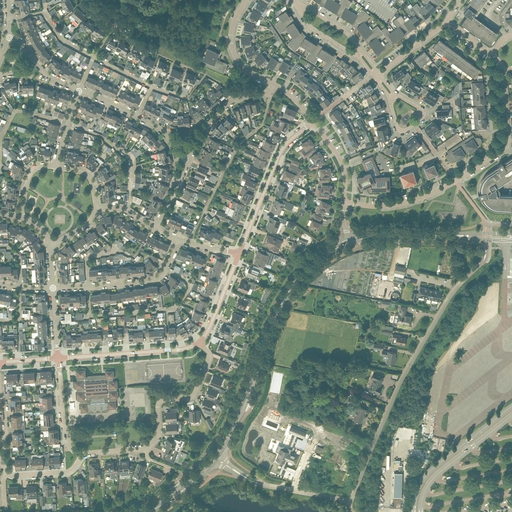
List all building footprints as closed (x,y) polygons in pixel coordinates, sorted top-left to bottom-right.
[(270,7),(267,5),(259,0),(258,0),(256,4),(255,3),(252,9),(253,9),(261,15),(261,14),(264,16),(265,17),(267,11),(268,11),(270,7)] [(323,0),(321,5),(324,7),(325,5),(330,9),(334,1),(332,0),(323,0)] [(346,0),(340,0),(338,4),(334,1),(330,9),(335,12),(334,13),(337,15),(346,0)] [(346,19),(347,19),(351,12),(347,9),(352,2),(348,0),(346,0),(337,15),(341,17),(341,16),(346,19)] [(439,6),(430,0),(421,0),(427,4),(424,7),(430,13),(435,8),(436,9),(439,6)] [(465,17),(461,23),(464,26),(463,26),(469,30),(475,34),(475,35),(480,39),(481,38),(489,45),(491,42),(492,43),(494,40),(494,39),(498,32),(497,31),(496,31),(495,32),(495,33),(482,24),(472,16),(475,12),(476,13),(485,0),(469,0),(468,2),(469,3),(466,6),(468,7),(464,12),(467,15),(465,17)] [(499,16),(498,18),(499,19),(499,20),(499,21),(500,23),(501,24),(502,24),(502,25),(503,25),(504,25),(504,26),(505,26),(505,12),(507,9),(511,4),(511,2),(511,0),(509,0),(500,13),(499,14),(499,15),(499,16)] [(34,8),(32,2),(29,3),(26,3),(26,4),(19,5),(20,8),(17,9),(18,14),(25,13),(24,10),(28,9),(29,9),(34,8)] [(74,8),(71,3),(64,7),(63,7),(60,9),(63,14),(74,8)] [(417,3),(412,6),(424,21),(427,19),(426,17),(430,13),(424,7),(421,9),(417,3)] [(410,19),(415,26),(420,22),(420,23),(424,21),(412,6),(408,10),(413,16),(410,19)] [(77,8),(74,11),(71,14),(75,18),(81,11),(77,8)] [(261,15),(253,9),(250,13),(249,13),(246,18),(247,19),(249,20),(248,22),(255,24),(258,25),(259,25),(261,20),(262,20),(264,16),(261,14),(261,15)] [(351,12),(347,19),(352,22),(351,23),(353,26),(367,11),(364,9),(363,10),(362,9),(356,15),(351,12)] [(81,11),(72,22),(76,25),(85,15),(81,11)] [(286,11),(278,16),(281,20),(274,25),(277,29),(292,19),(290,16),(289,16),(286,11)] [(357,27),(361,32),(368,27),(364,22),(370,16),(368,14),(369,12),(367,11),(353,26),(356,29),(357,27)] [(401,15),(397,18),(408,33),(411,31),(410,30),(415,26),(408,17),(404,20),(401,15)] [(31,20),(30,17),(21,21),(23,26),(35,21),(34,18),(31,20)] [(408,33),(397,18),(392,22),(393,22),(397,28),(394,31),(399,38),(404,34),(405,35),(404,36),(408,33)] [(287,29),(289,33),(297,28),(293,23),(294,22),(292,19),(277,29),(280,34),(287,29)] [(84,20),(81,24),(79,26),(85,31),(88,28),(91,30),(95,25),(89,20),(86,23),(84,20)] [(36,23),(35,21),(23,26),(25,31),(27,31),(34,27),(33,24),(36,23)] [(248,22),(245,21),(244,26),(243,26),(241,32),(242,33),(245,33),(245,35),(245,36),(252,35),(252,32),(252,30),(257,29),(258,25),(255,24),(248,22)] [(34,27),(27,31),(29,36),(38,32),(39,31),(39,30),(38,26),(34,27)] [(96,27),(93,31),(91,33),(97,38),(100,34),(103,36),(107,31),(101,26),(98,29),(96,27)] [(371,31),(368,27),(361,32),(365,37),(363,38),(366,41),(381,30),(377,26),(371,31)] [(390,34),(385,27),(381,30),(384,34),(387,38),(389,41),(392,45),(396,42),(395,42),(395,43),(394,42),(399,38),(394,31),(390,34)] [(287,44),(291,48),(304,34),(301,32),(300,33),(297,28),(289,33),(293,38),(287,44)] [(369,43),(373,48),(380,43),(377,39),(384,34),(381,30),(366,41),(368,44),(369,43)] [(77,33),(75,31),(69,38),(69,39),(72,41),(77,33)] [(40,37),(38,32),(29,36),(31,41),(40,37)] [(304,34),(291,48),(295,51),(301,45),(306,49),(311,41),(306,38),(307,37),(304,34)] [(255,39),(254,35),(252,35),(245,36),(245,35),(241,36),(241,41),(240,41),(241,47),(242,47),(244,47),(245,49),(252,46),(251,43),(250,41),(255,39)] [(112,36),(107,45),(113,48),(115,44),(114,43),(116,39),(112,36)] [(43,41),(40,37),(31,41),(35,47),(43,41)] [(89,38),(86,41),(82,46),(85,48),(90,41),(90,38),(89,38)] [(439,39),(435,44),(432,48),(438,52),(444,43),(439,39)] [(46,46),(43,41),(35,47),(37,50),(35,52),(36,54),(46,46)] [(117,45),(115,44),(112,50),(114,52),(115,50),(119,52),(124,44),(119,41),(117,45)] [(310,61),(320,45),(316,44),(316,45),(311,41),(306,49),(310,51),(305,58),(310,61)] [(380,43),(373,48),(377,53),(375,54),(378,57),(393,46),(392,45),(389,41),(383,46),(380,43)] [(449,47),(444,43),(438,52),(443,56),(449,47)] [(124,44),(118,54),(122,57),(122,56),(125,58),(128,51),(127,50),(129,46),(124,44)] [(259,48),(257,44),(252,46),(245,49),(247,54),(246,54),(248,60),(249,60),(251,59),(253,60),(252,61),(253,61),(255,59),(254,59),(258,56),(256,54),(255,51),(259,48)] [(323,47),(320,45),(310,61),(314,64),(319,57),(323,59),(327,52),(322,49),(323,47)] [(48,47),(46,46),(36,54),(40,58),(47,52),(45,50),(48,47)] [(133,46),(131,51),(128,55),(133,58),(138,49),(133,46)] [(454,51),(449,47),(443,56),(447,59),(454,51)] [(138,49),(133,58),(138,61),(143,52),(138,49)] [(203,64),(213,68),(216,62),(215,61),(219,53),(218,53),(207,49),(203,60),(206,61),(204,64),(203,64)] [(429,53),(426,49),(419,55),(426,63),(431,59),(427,54),(429,53)] [(268,54),(265,50),(258,56),(254,59),(255,59),(258,63),(257,64),(261,68),(262,68),(264,66),(265,67),(265,68),(266,68),(267,65),(268,65),(267,65),(269,62),(267,60),(265,58),(268,54)] [(459,54),(454,51),(447,59),(452,63),(459,54)] [(49,54),(47,52),(40,58),(43,63),(47,59),(53,54),(52,52),(49,54)] [(327,52),(323,59),(327,62),(322,69),(327,72),(332,63),(336,58),(337,56),(333,54),(333,55),(327,52)] [(282,62),(279,62),(277,60),(278,56),(274,53),(269,61),(269,62),(267,65),(268,65),(272,67),(271,68),(276,72),(277,71),(279,68),(282,62)] [(464,58),(459,54),(452,63),(457,67),(464,58)] [(55,55),(50,62),(47,66),(51,69),(57,61),(55,59),(57,57),(55,55)] [(426,63),(419,55),(414,58),(415,60),(414,61),(417,66),(419,64),(421,67),(426,63)] [(145,56),(143,60),(140,64),(145,67),(150,58),(145,56)] [(282,62),(279,68),(283,71),(282,72),(288,75),(294,66),(290,65),(288,64),(290,59),(286,57),(282,62)] [(150,58),(145,67),(150,70),(155,61),(150,58)] [(346,63),(347,62),(344,60),(344,61),(341,59),(340,61),(336,58),(332,63),(333,64),(331,67),(334,68),(333,72),(336,74),(333,78),(334,79),(340,71),(346,63),(347,63),(346,63)] [(469,62),(464,58),(457,67),(462,71),(469,62)] [(57,61),(51,69),(56,72),(64,62),(62,61),(60,63),(57,61)] [(159,61),(157,65),(155,70),(157,71),(153,82),(155,84),(164,63),(159,61)] [(68,66),(64,62),(56,72),(57,74),(59,71),(63,74),(68,66)] [(227,66),(216,62),(213,68),(223,73),(226,66),(227,67),(227,66)] [(474,65),(469,62),(462,71),(467,74),(474,65)] [(158,77),(160,72),(164,63),(155,84),(158,85),(160,80),(161,78),(158,77)] [(164,63),(160,72),(165,74),(169,65),(164,63)] [(349,66),(346,63),(340,71),(343,73),(345,75),(346,74),(348,76),(351,73),(351,74),(355,70),(356,69),(355,69),(356,68),(354,66),(353,67),(351,64),(349,66)] [(74,66),(69,64),(68,66),(63,74),(69,77),(73,68),(74,66)] [(298,82),(305,72),(306,71),(303,69),(302,71),(299,69),(301,66),(297,64),(293,70),(296,72),(297,73),(296,75),(295,74),(292,77),(298,82)] [(479,69),(474,65),(467,74),(473,78),(479,69)] [(76,67),(74,66),(73,68),(69,77),(68,78),(73,80),(77,71),(75,70),(76,67)] [(79,68),(77,71),(73,80),(78,83),(84,71),(79,68)] [(172,68),(170,73),(168,77),(173,79),(177,70),(172,68)] [(401,77),(404,80),(410,75),(408,72),(405,74),(401,69),(392,76),(393,77),(392,78),(395,81),(396,80),(396,81),(401,77)] [(182,73),(177,70),(173,79),(178,82),(181,76),(181,75),(182,73)] [(358,72),(355,70),(351,74),(351,73),(348,76),(351,79),(351,78),(353,81),(353,80),(355,83),(364,76),(363,76),(364,76),(362,73),(362,74),(360,71),(358,72)] [(182,81),(187,84),(191,74),(186,72),(182,81)] [(307,73),(305,72),(298,82),(303,85),(308,78),(305,76),(307,73)] [(91,74),(89,73),(84,85),(89,87),(93,78),(90,77),(91,74)] [(197,77),(191,74),(187,84),(193,86),(197,77)] [(411,77),(410,75),(404,80),(406,83),(405,84),(407,85),(405,88),(406,89),(406,90),(409,92),(415,83),(410,80),(411,77)] [(96,79),(93,78),(89,87),(94,89),(99,77),(97,76),(96,79)] [(329,76),(327,78),(333,84),(335,83),(331,77),(329,76)] [(104,79),(99,77),(94,89),(95,86),(98,87),(97,90),(99,91),(104,79)] [(311,81),(308,78),(303,85),(308,89),(315,79),(313,78),(311,81)] [(13,82),(10,83),(12,90),(12,91),(13,93),(18,91),(19,90),(19,83),(18,79),(13,80),(13,82)] [(106,80),(104,79),(99,91),(104,93),(108,84),(105,83),(106,80)] [(317,80),(315,79),(308,89),(313,92),(319,86),(315,83),(317,80)] [(5,88),(1,90),(5,96),(7,94),(10,94),(9,90),(12,90),(10,83),(9,80),(4,82),(5,88)] [(28,83),(28,80),(22,80),(22,86),(19,86),(19,93),(19,95),(21,95),(20,93),(28,93),(28,83)] [(31,83),(28,83),(28,93),(34,93),(34,89),(36,89),(38,83),(34,81),(31,81),(31,83)] [(111,86),(108,84),(104,93),(109,96),(114,84),(112,83),(111,86)] [(423,87),(415,83),(409,92),(413,95),(414,94),(415,94),(417,91),(421,94),(425,86),(424,86),(423,87)] [(39,86),(38,91),(36,95),(41,97),(46,85),(43,84),(42,87),(39,86)] [(116,84),(114,84),(109,96),(114,98),(118,89),(115,87),(116,84)] [(316,97),(326,90),(321,84),(319,86),(313,92),(316,97)] [(362,93),(364,96),(363,97),(364,99),(366,98),(369,96),(367,94),(373,89),(371,86),(372,86),(370,84),(369,84),(361,90),(363,93),(362,93)] [(48,86),(46,85),(41,97),(46,99),(50,90),(47,89),(48,86)] [(225,90),(220,85),(216,88),(218,91),(216,93),(214,90),(213,90),(215,93),(220,98),(222,100),(226,97),(222,92),(225,90)] [(425,86),(421,94),(425,96),(423,99),(424,100),(424,101),(427,103),(433,94),(426,89),(427,87),(425,86)] [(126,88),(124,91),(121,89),(119,93),(117,98),(122,100),(121,102),(127,90),(128,89),(126,88)] [(55,91),(50,90),(46,99),(44,105),(47,106),(48,102),(47,102),(48,101),(51,102),(55,91)] [(61,90),(58,100),(55,107),(57,103),(59,103),(60,100),(63,101),(66,92),(61,90)] [(129,91),(127,90),(121,102),(126,104),(131,95),(128,94),(129,91)] [(215,93),(213,90),(212,92),(209,91),(207,93),(207,95),(206,96),(214,105),(219,102),(217,100),(220,98),(215,93)] [(327,92),(326,90),(316,97),(320,102),(328,96),(327,96),(324,94),(327,92)] [(60,93),(55,91),(51,102),(55,103),(54,104),(53,104),(52,106),(55,107),(58,100),(60,93)] [(444,97),(434,91),(427,103),(431,106),(432,105),(433,105),(435,102),(436,103),(438,101),(441,102),(444,97)] [(72,94),(66,92),(63,101),(66,102),(65,105),(67,106),(72,94)] [(143,95),(141,93),(139,96),(140,96),(140,97),(137,95),(132,105),(137,108),(143,95)] [(375,93),(369,96),(366,98),(367,101),(368,104),(368,105),(369,107),(378,104),(378,103),(376,100),(378,99),(377,96),(375,93)] [(133,96),(131,95),(126,104),(131,106),(132,105),(137,95),(135,94),(133,96)] [(340,97),(338,94),(330,99),(328,96),(320,102),(321,103),(320,103),(322,107),(323,106),(324,107),(329,103),(330,104),(340,97)] [(169,95),(168,96),(166,101),(173,103),(176,97),(169,95)] [(81,112),(83,113),(88,101),(83,98),(79,108),(82,109),(81,112)] [(203,99),(199,102),(201,105),(205,110),(207,112),(205,110),(208,108),(209,109),(213,106),(208,100),(206,102),(203,99)] [(89,101),(88,101),(83,113),(82,116),(84,117),(85,115),(84,115),(85,114),(88,115),(93,105),(88,103),(89,101)] [(150,102),(149,105),(146,103),(141,112),(146,115),(152,103),(150,102)] [(201,105),(199,102),(197,104),(199,106),(197,109),(203,116),(207,112),(205,110),(201,105)] [(253,103),(253,102),(245,104),(245,106),(245,105),(247,113),(253,111),(251,104),(253,103)] [(259,102),(253,103),(251,104),(254,113),(259,111),(258,106),(260,106),(259,102)] [(345,104),(343,102),(334,109),(335,110),(329,114),(330,115),(329,116),(332,119),(332,118),(333,119),(341,113),(338,110),(345,104)] [(157,105),(152,103),(146,115),(151,117),(156,108),(157,105)] [(379,103),(378,103),(378,104),(370,107),(371,110),(370,110),(371,114),(371,116),(375,115),(374,112),(382,109),(380,106),(381,106),(380,103),(379,103)] [(449,104),(447,104),(442,105),(443,108),(440,108),(440,110),(436,110),(436,111),(435,111),(435,116),(436,116),(437,117),(441,116),(440,118),(445,121),(446,120),(445,120),(446,118),(446,116),(452,116),(451,109),(449,110),(449,104)] [(98,107),(93,105),(88,115),(91,116),(91,118),(90,117),(89,119),(92,120),(94,116),(98,107)] [(156,108),(151,117),(156,120),(159,114),(163,106),(161,105),(159,110),(156,108)] [(169,115),(170,112),(172,109),(164,105),(163,106),(159,114),(162,116),(159,121),(164,124),(166,121),(169,115)] [(245,105),(245,106),(238,107),(238,109),(240,108),(242,116),(243,118),(243,119),(248,117),(248,115),(247,113),(245,105)] [(103,109),(98,107),(94,116),(99,118),(103,109)] [(296,111),(286,107),(283,114),(281,113),(279,117),(287,120),(288,117),(293,119),(296,111)] [(190,112),(193,120),(197,118),(199,120),(203,116),(197,109),(194,111),(192,108),(190,110),(191,110),(190,112)] [(240,108),(238,109),(232,110),(233,114),(235,114),(237,119),(243,118),(242,116),(240,108)] [(103,113),(101,117),(100,119),(108,123),(113,111),(108,109),(106,114),(103,113)] [(116,112),(113,111),(108,123),(113,125),(117,117),(114,115),(116,112)] [(175,114),(170,112),(169,115),(166,121),(169,122),(167,125),(173,128),(175,121),(175,118),(174,118),(175,114)] [(193,120),(190,112),(189,114),(183,114),(184,124),(184,127),(190,127),(189,121),(193,120)] [(343,112),(341,113),(333,119),(337,124),(346,116),(349,114),(348,112),(345,115),(343,112)] [(184,124),(183,114),(182,113),(180,113),(181,114),(177,115),(178,119),(175,118),(175,121),(173,128),(181,127),(181,124),(184,124)] [(120,118),(117,117),(113,125),(118,128),(120,124),(121,125),(123,121),(122,121),(122,120),(123,121),(125,117),(122,115),(120,118)] [(375,115),(371,116),(369,117),(370,121),(373,120),(375,125),(385,122),(386,121),(385,117),(384,117),(384,116),(377,118),(377,115),(375,115)] [(340,129),(347,124),(351,122),(346,116),(337,124),(340,129)] [(228,117),(223,122),(229,128),(230,129),(235,124),(228,117)] [(128,119),(126,123),(124,127),(123,126),(121,130),(124,132),(126,129),(129,130),(133,122),(128,119)] [(286,128),(287,127),(289,122),(280,119),(279,123),(276,122),(275,123),(273,123),(271,128),(274,129),(278,131),(280,127),(286,130),(286,128)] [(46,121),(45,124),(47,125),(47,124),(49,124),(47,128),(58,131),(60,125),(46,121)] [(223,122),(222,121),(217,126),(223,132),(225,133),(229,128),(223,122)] [(138,124),(133,122),(129,130),(132,132),(130,135),(132,136),(137,127),(138,124)] [(432,122),(429,125),(435,133),(438,138),(443,134),(442,132),(446,129),(442,124),(439,126),(437,124),(436,125),(434,122),(433,123),(432,122)] [(383,128),(382,123),(376,125),(378,135),(389,132),(388,128),(387,128),(386,127),(383,128)] [(138,124),(137,127),(132,136),(138,138),(140,133),(142,134),(147,128),(141,126),(140,129),(137,127),(138,124)] [(340,129),(343,134),(354,129),(353,127),(349,128),(347,124),(340,129)] [(224,133),(223,132),(217,126),(216,125),(211,130),(216,134),(213,137),(220,140),(221,139),(222,139),(226,134),(224,133)] [(435,133),(429,125),(425,127),(426,128),(424,129),(427,132),(425,133),(427,135),(426,136),(430,141),(432,139),(431,137),(435,133)] [(58,131),(47,128),(46,131),(45,131),(46,130),(43,129),(42,132),(56,136),(58,131)] [(150,130),(147,128),(142,134),(144,136),(142,139),(146,143),(153,136),(150,134),(152,132),(150,130)] [(280,133),(270,129),(268,135),(271,136),(270,139),(277,142),(280,133)] [(355,131),(354,129),(343,134),(345,139),(353,136),(351,132),(355,131)] [(73,130),(72,135),(83,138),(84,134),(85,135),(84,136),(87,136),(88,134),(73,130)] [(390,136),(389,132),(378,135),(380,141),(377,142),(379,147),(385,145),(384,141),(387,141),(386,139),(390,138),(389,137),(390,136)] [(348,145),(359,139),(361,138),(360,136),(358,137),(356,134),(353,136),(345,139),(348,145)] [(475,138),(473,134),(463,141),(470,151),(477,147),(477,146),(480,144),(481,142),(481,141),(481,140),(480,139),(480,138),(479,138),(478,137),(477,137),(476,138),(475,138)] [(83,138),(72,135),(70,141),(85,144),(85,141),(83,141),(83,142),(82,141),(83,138)] [(150,147),(159,138),(157,136),(155,138),(153,136),(146,143),(147,144),(146,145),(149,147),(150,147)] [(413,136),(409,139),(416,148),(421,145),(425,150),(428,148),(421,140),(420,141),(418,138),(417,139),(415,136),(414,137),(413,136)] [(163,142),(159,138),(150,147),(151,149),(154,146),(156,149),(158,147),(159,149),(166,145),(163,142)] [(220,142),(209,138),(207,144),(217,148),(220,142)] [(315,150),(313,147),(312,145),(314,144),(309,138),(302,144),(304,147),(298,151),(304,159),(315,150)] [(264,139),(261,146),(263,146),(270,149),(272,150),(275,144),(265,140),(264,139)] [(360,141),(359,139),(348,145),(351,151),(355,150),(355,148),(358,147),(357,143),(360,141)] [(416,148),(409,139),(406,142),(407,143),(405,144),(407,147),(406,148),(408,150),(405,152),(409,157),(413,154),(412,151),(416,148)] [(262,149),(263,146),(261,146),(248,140),(245,143),(257,148),(255,154),(266,158),(269,151),(262,149)] [(470,151),(463,141),(447,151),(448,154),(445,156),(445,155),(448,160),(449,161),(449,162),(451,162),(452,162),(453,162),(457,159),(457,160),(465,155),(465,154),(469,151),(470,151)] [(390,148),(387,147),(385,153),(390,155),(390,153),(396,155),(397,153),(398,154),(401,154),(400,148),(400,149),(398,149),(400,145),(399,144),(399,143),(395,142),(395,143),(394,143),(392,146),(391,146),(390,148)] [(46,143),(46,146),(45,146),(44,159),(50,160),(50,154),(53,155),(55,148),(51,147),(46,146),(46,143)] [(24,150),(31,161),(33,159),(31,157),(34,155),(27,144),(22,147),(24,150)] [(217,148),(207,144),(205,149),(213,153),(215,153),(217,148)] [(168,151),(166,145),(159,149),(160,152),(156,153),(158,159),(167,155),(166,152),(168,151)] [(205,149),(203,148),(200,154),(210,158),(212,155),(215,157),(216,154),(213,153),(205,149)] [(68,160),(71,160),(73,151),(68,149),(66,158),(65,158),(64,162),(67,163),(68,160)] [(99,155),(92,149),(91,153),(90,154),(91,155),(87,161),(89,163),(87,165),(89,167),(95,159),(95,160),(97,157),(99,155)] [(136,152),(133,154),(136,157),(142,152),(139,149),(136,152)] [(31,161),(24,150),(22,151),(24,154),(21,155),(26,164),(31,161)] [(311,166),(309,168),(310,170),(313,169),(319,167),(320,165),(324,163),(322,160),(320,159),(323,157),(319,151),(318,152),(316,153),(316,152),(315,153),(315,154),(311,157),(315,163),(310,166),(311,166)] [(79,155),(76,165),(82,166),(83,159),(86,159),(87,153),(82,152),(82,155),(79,155)] [(172,160),(170,154),(167,155),(158,159),(160,164),(165,162),(165,163),(167,163),(171,163),(173,163),(172,160)] [(210,158),(200,154),(198,159),(201,160),(200,163),(203,164),(210,167),(212,164),(210,163),(211,162),(209,161),(210,158)] [(254,156),(252,162),(263,167),(265,160),(256,156),(256,157),(254,156)] [(511,156),(503,163),(502,162),(497,165),(498,166),(488,173),(486,175),(484,177),(482,178),(481,180),(481,182),(480,183),(479,185),(479,187),(479,189),(479,190),(479,192),(479,193),(478,193),(479,199),(481,198),(482,201),(484,203),(484,204),(485,205),(486,206),(488,207),(489,208),(491,209),(493,210),(495,210),(496,211),(497,211),(498,211),(510,211),(510,213),(511,212),(511,195),(499,195),(500,190),(497,186),(511,175),(511,156)] [(103,162),(97,157),(95,160),(95,159),(89,167),(93,171),(100,163),(101,164),(103,162)] [(372,157),(362,161),(367,174),(357,178),(361,188),(368,185),(370,190),(389,189),(389,177),(380,177),(372,157)] [(109,164),(107,161),(101,165),(103,167),(98,170),(99,173),(97,175),(98,177),(106,172),(109,170),(106,165),(109,164)] [(13,162),(11,168),(23,173),(24,171),(21,170),(22,166),(18,164),(13,162)] [(422,167),(425,179),(433,176),(432,175),(437,173),(436,171),(439,170),(434,162),(428,166),(427,164),(422,167)] [(163,167),(159,167),(158,166),(155,166),(154,172),(155,173),(156,173),(159,173),(168,173),(169,173),(169,170),(171,170),(171,164),(166,164),(163,164),(163,167)] [(199,165),(196,171),(205,175),(208,169),(208,170),(210,169),(210,167),(203,164),(202,167),(199,165)] [(21,178),(23,173),(11,168),(4,165),(3,168),(10,171),(10,170),(13,171),(12,174),(21,178)] [(260,169),(251,165),(248,172),(257,176),(260,169)] [(288,171),(285,170),(285,171),(284,171),(283,171),(283,172),(283,173),(283,174),(284,174),(282,177),(289,180),(288,183),(293,185),(294,182),(292,181),(294,176),(298,178),(301,169),(290,165),(291,166),(289,170),(288,170),(288,171)] [(330,181),(329,177),(329,175),(331,175),(330,168),(316,170),(317,177),(318,183),(330,181)] [(406,172),(410,184),(413,183),(418,182),(413,170),(406,172)] [(196,171),(194,176),(200,179),(203,180),(205,175),(196,171)] [(108,175),(106,172),(98,177),(101,182),(106,179),(107,181),(116,176),(115,173),(112,175),(111,173),(108,175)] [(407,185),(410,184),(406,172),(399,175),(402,187),(407,185)] [(159,173),(156,173),(159,173),(159,175),(162,175),(162,179),(163,179),(163,182),(165,182),(170,182),(171,179),(172,179),(172,173),(169,173),(168,173),(159,173)] [(250,177),(244,174),(242,179),(245,181),(243,186),(253,190),(256,182),(249,180),(250,177)] [(194,176),(191,175),(188,180),(197,184),(200,179),(194,176)] [(186,185),(195,189),(197,184),(188,180),(186,185)] [(115,189),(114,181),(110,181),(110,184),(105,184),(105,187),(102,187),(102,190),(115,189)] [(157,181),(156,183),(155,186),(157,187),(163,190),(166,191),(169,186),(157,181)] [(276,194),(280,196),(285,197),(288,190),(291,191),(293,185),(288,183),(284,182),(283,185),(280,184),(276,194)] [(7,184),(6,189),(5,190),(8,191),(9,191),(15,192),(16,189),(19,190),(20,184),(13,183),(12,186),(7,184)] [(331,186),(322,185),(322,188),(318,188),(317,197),(329,198),(329,193),(331,193),(331,186)] [(157,187),(155,186),(151,194),(158,197),(162,199),(164,194),(162,193),(163,190),(157,187)] [(248,193),(249,189),(242,187),(240,192),(243,194),(242,196),(241,195),(239,199),(241,199),(241,200),(249,203),(252,195),(248,193)] [(184,194),(183,196),(187,198),(186,200),(193,203),(195,197),(197,193),(186,188),(186,190),(184,191),(183,193),(184,194)] [(2,197),(2,199),(11,201),(11,197),(17,199),(18,193),(15,192),(9,191),(8,191),(8,194),(5,193),(4,197),(2,197)] [(152,200),(150,203),(159,207),(162,202),(156,199),(158,197),(151,194),(149,199),(152,200)] [(133,195),(133,201),(139,205),(142,199),(133,195)] [(275,200),(271,211),(276,213),(279,214),(282,207),(292,210),(294,204),(281,199),(279,202),(275,200)] [(6,200),(3,200),(3,203),(2,203),(2,208),(9,209),(9,207),(15,207),(16,202),(10,201),(6,200)] [(330,205),(326,203),(321,201),(319,200),(318,200),(317,202),(317,203),(318,204),(320,204),(318,207),(319,207),(316,212),(318,213),(323,215),(324,212),(325,210),(327,211),(330,205)] [(245,205),(233,201),(230,208),(242,212),(245,205)] [(154,211),(157,212),(159,207),(150,203),(149,206),(146,205),(145,207),(154,211)] [(154,211),(145,207),(143,212),(146,214),(145,217),(153,220),(155,215),(153,214),(154,211)] [(211,212),(221,216),(225,217),(226,214),(213,208),(211,212)] [(242,212),(230,208),(227,214),(239,219),(242,212)] [(107,214),(104,215),(106,224),(106,226),(112,225),(112,223),(115,223),(116,216),(111,217),(111,216),(107,216),(107,214)] [(168,224),(173,226),(178,216),(175,214),(174,218),(171,216),(168,224)] [(116,215),(116,216),(115,223),(114,226),(120,227),(121,225),(123,226),(127,220),(122,219),(123,216),(116,215)] [(270,218),(266,227),(271,229),(271,230),(275,232),(276,233),(280,222),(284,224),(286,224),(287,221),(274,215),(273,219),(270,218)] [(319,223),(320,221),(321,218),(317,216),(315,215),(312,220),(309,226),(314,228),(314,229),(315,230),(315,229),(318,230),(321,224),(319,223)] [(178,216),(173,226),(179,229),(183,219),(178,216)] [(106,224),(104,217),(100,220),(100,221),(98,222),(99,224),(96,226),(101,234),(105,231),(106,230),(103,225),(106,224)] [(127,219),(127,220),(123,226),(121,229),(126,232),(127,232),(132,225),(133,223),(127,219)] [(183,219),(179,229),(182,231),(181,232),(184,233),(189,221),(183,219)] [(189,221),(184,233),(186,234),(186,233),(190,234),(191,231),(193,232),(196,224),(189,221)] [(9,235),(15,237),(18,227),(12,225),(12,226),(7,223),(7,231),(8,231),(10,232),(9,235)] [(126,232),(124,236),(129,239),(136,230),(133,228),(134,226),(132,225),(127,232),(126,232)] [(197,236),(204,239),(204,238),(207,231),(203,230),(204,227),(201,226),(197,236)] [(23,228),(18,227),(15,237),(17,238),(19,236),(23,239),(30,230),(28,228),(27,230),(24,228),(23,228)] [(207,231),(204,238),(211,240),(212,239),(215,231),(215,230),(212,229),(211,231),(207,230),(207,231)] [(236,231),(231,229),(230,232),(226,230),(223,238),(232,242),(236,231)] [(35,234),(30,230),(23,239),(29,243),(30,241),(32,243),(38,239),(37,239),(34,236),(35,234)] [(138,232),(136,230),(131,237),(136,241),(137,239),(142,231),(140,230),(138,232)] [(143,230),(142,231),(137,239),(142,242),(148,233),(143,230)] [(218,232),(215,231),(212,239),(218,242),(222,231),(219,230),(218,232)] [(90,232),(88,233),(95,244),(97,242),(96,240),(99,237),(94,231),(91,233),(90,232)] [(94,241),(88,233),(86,234),(87,236),(84,237),(84,238),(88,243),(88,244),(94,241)] [(273,250),(274,251),(274,250),(277,251),(281,241),(267,235),(264,243),(266,244),(266,245),(271,247),(270,249),(273,250)] [(145,243),(154,247),(158,238),(156,236),(155,238),(152,237),(151,239),(148,238),(145,243)] [(84,237),(78,240),(83,247),(88,244),(88,243),(84,238),(84,237)] [(164,240),(158,238),(154,247),(159,250),(164,240)] [(38,239),(37,239),(38,239),(32,243),(29,245),(32,250),(34,249),(35,251),(33,252),(43,251),(39,245),(42,244),(38,239)] [(83,247),(78,240),(73,244),(74,244),(78,250),(83,247)] [(166,241),(164,240),(159,250),(165,253),(169,245),(166,243),(166,241)] [(103,249),(105,248),(108,251),(111,249),(111,246),(107,243),(101,247),(103,249)] [(299,245),(293,243),(291,249),(297,251),(299,245)] [(78,250),(74,244),(71,247),(70,245),(67,247),(66,246),(64,248),(60,252),(67,254),(68,253),(71,256),(78,250)] [(182,249),(179,255),(177,254),(176,258),(183,261),(187,251),(182,249)] [(257,256),(255,263),(259,265),(264,266),(266,262),(270,264),(271,262),(273,257),(275,258),(275,259),(281,261),(281,260),(284,261),(285,258),(274,254),(266,251),(262,249),(261,252),(258,251),(256,256),(257,256)] [(193,253),(187,251),(183,261),(186,262),(187,259),(190,260),(192,254),(193,253)] [(60,252),(59,252),(57,258),(59,259),(57,263),(60,263),(64,263),(67,263),(69,255),(67,254),(60,252)] [(196,255),(192,254),(190,260),(189,261),(195,264),(199,255),(197,254),(196,255)] [(150,260),(145,264),(146,264),(151,271),(154,268),(155,270),(158,268),(155,265),(159,258),(153,255),(150,260)] [(204,258),(200,257),(201,256),(199,255),(195,264),(194,267),(196,268),(197,265),(201,267),(201,266),(204,267),(207,258),(204,257),(204,258)] [(216,255),(215,257),(213,262),(215,263),(223,266),(225,261),(222,260),(223,258),(216,255)] [(138,266),(138,274),(144,274),(150,269),(146,264),(144,266),(138,266)] [(404,275),(406,267),(396,265),(394,272),(404,275)] [(213,267),(210,266),(208,271),(209,271),(208,274),(215,277),(217,274),(219,275),(221,271),(213,267)] [(255,269),(249,267),(246,275),(255,279),(257,275),(258,275),(259,272),(263,274),(267,272),(267,271),(256,267),(255,269)] [(207,274),(204,281),(207,282),(215,285),(217,281),(214,280),(215,277),(208,274),(207,274)] [(170,275),(169,278),(170,279),(168,282),(169,282),(167,285),(172,295),(174,293),(175,288),(178,284),(181,287),(184,282),(178,279),(177,280),(170,275)] [(403,278),(394,276),(393,282),(402,284),(403,278)] [(410,279),(404,278),(403,282),(404,282),(403,285),(409,287),(409,283),(415,285),(416,281),(410,279)] [(256,284),(249,281),(247,285),(240,282),(237,289),(247,293),(248,289),(249,289),(250,288),(253,290),(256,284)] [(168,293),(169,295),(171,294),(167,285),(165,282),(162,283),(163,285),(160,287),(157,287),(157,294),(163,293),(164,295),(168,293)] [(212,294),(213,290),(205,286),(203,286),(200,293),(208,296),(209,293),(212,294)] [(416,296),(431,300),(433,290),(420,287),(418,293),(412,292),(411,298),(415,299),(416,296)] [(261,302),(264,303),(270,290),(266,288),(261,302)] [(433,290),(431,300),(440,301),(442,292),(433,290)] [(200,298),(198,303),(207,306),(209,302),(206,301),(207,298),(199,295),(198,298),(200,298)] [(239,307),(239,308),(244,310),(244,309),(246,310),(248,305),(250,306),(253,300),(243,296),(242,300),(239,299),(236,306),(239,307)] [(207,306),(198,303),(196,302),(193,310),(201,313),(202,310),(205,311),(207,306)] [(406,308),(401,307),(398,318),(394,317),(392,325),(397,326),(398,322),(409,325),(411,317),(405,315),(406,308)] [(192,316),(191,319),(196,324),(198,319),(202,320),(205,314),(194,310),(192,316)] [(233,313),(231,318),(230,321),(235,323),(233,326),(242,330),(245,324),(242,323),(243,322),(240,321),(242,316),(238,315),(233,313)] [(191,319),(190,318),(185,323),(186,323),(184,325),(187,332),(191,328),(194,330),(198,326),(196,324),(191,319)] [(188,334),(183,324),(175,328),(176,336),(181,333),(182,337),(188,334)] [(167,334),(166,326),(158,327),(159,339),(164,338),(164,335),(167,334)] [(225,339),(230,341),(231,342),(233,337),(231,336),(231,335),(232,335),(233,332),(232,331),(233,330),(226,328),(222,326),(219,333),(227,336),(225,339)] [(117,330),(118,339),(123,339),(122,336),(126,336),(125,327),(122,328),(122,330),(117,330)] [(128,327),(125,327),(126,336),(129,335),(129,341),(134,341),(133,331),(133,328),(128,328),(128,327)] [(154,339),(153,327),(148,328),(146,328),(146,336),(149,336),(150,339),(154,339)] [(146,336),(146,328),(138,329),(138,331),(137,331),(138,340),(144,340),(143,336),(146,336)] [(96,332),(97,341),(102,341),(102,338),(105,337),(104,329),(98,329),(97,330),(96,330),(96,332)] [(113,340),(112,329),(107,329),(104,329),(105,337),(108,337),(108,340),(113,340)] [(91,331),(84,331),(84,333),(84,342),(87,342),(92,341),(91,332),(91,331)] [(76,334),(77,345),(82,345),(81,342),(84,342),(84,333),(76,334)] [(0,343),(2,344),(2,348),(8,348),(8,337),(4,337),(4,335),(0,334),(0,343)] [(8,335),(8,337),(8,348),(15,347),(14,341),(18,341),(17,334),(11,334),(8,335)] [(67,346),(72,345),(71,334),(63,335),(64,343),(67,342),(67,346)] [(391,342),(404,345),(405,338),(399,337),(400,335),(393,334),(391,342)] [(232,343),(225,340),(223,344),(224,344),(223,345),(220,344),(217,351),(230,356),(233,349),(230,348),(232,343)] [(244,341),(240,353),(244,355),(248,343),(244,341)] [(386,362),(389,363),(394,364),(395,359),(394,359),(395,353),(388,352),(382,351),(381,355),(387,356),(386,362)] [(235,362),(224,357),(222,361),(219,360),(216,368),(227,372),(230,364),(233,365),(235,362)] [(85,370),(76,370),(76,378),(77,378),(77,381),(74,381),(75,389),(77,389),(77,392),(77,401),(82,400),(82,404),(80,404),(81,412),(88,412),(88,413),(108,412),(108,409),(116,409),(116,401),(114,402),(114,399),(118,399),(118,391),(117,391),(117,388),(118,388),(117,381),(113,381),(113,379),(114,378),(114,371),(105,371),(105,376),(101,376),(101,375),(87,376),(88,377),(86,377),(85,370)] [(40,372),(40,377),(38,378),(38,384),(41,384),(41,381),(46,381),(46,371),(40,372)] [(51,371),(46,371),(46,384),(54,383),(54,377),(52,377),(51,371)] [(369,390),(374,392),(378,394),(382,387),(379,386),(381,383),(385,376),(374,371),(371,379),(373,380),(369,390)] [(34,372),(29,373),(29,382),(35,382),(35,385),(38,384),(38,378),(35,378),(34,372)] [(17,373),(12,374),(13,386),(21,385),(21,379),(18,379),(17,373)] [(23,373),(23,378),(21,379),(21,385),(24,385),(24,382),(29,382),(29,373),(23,373)] [(214,386),(213,389),(208,387),(213,389),(218,391),(221,392),(222,389),(219,388),(222,380),(213,376),(211,381),(212,381),(211,385),(214,386)] [(209,400),(208,400),(213,402),(218,404),(220,400),(215,398),(218,391),(213,389),(208,387),(207,392),(208,392),(206,396),(210,398),(209,400)] [(46,393),(39,394),(39,397),(42,397),(42,402),(52,402),(51,396),(46,396),(46,393)] [(16,396),(16,398),(10,399),(11,404),(20,404),(20,401),(26,401),(26,395),(16,396)] [(209,400),(204,398),(202,403),(204,404),(202,407),(205,409),(204,412),(212,415),(213,410),(211,409),(213,402),(208,400),(209,400)] [(52,407),(52,402),(42,402),(42,407),(40,407),(40,411),(47,410),(47,408),(52,407)] [(22,404),(11,404),(11,410),(17,410),(17,412),(24,412),(24,409),(22,409),(22,404)] [(365,409),(359,407),(353,419),(361,423),(363,418),(362,417),(365,409)] [(166,416),(166,421),(179,421),(177,421),(176,414),(179,414),(178,408),(170,408),(170,412),(167,412),(167,416),(166,416)] [(47,413),(47,410),(40,411),(40,414),(43,414),(43,419),(53,419),(53,413),(47,413)] [(187,414),(187,418),(187,424),(188,424),(188,427),(190,427),(190,424),(191,424),(190,421),(199,420),(199,415),(199,410),(193,411),(194,411),(194,412),(190,412),(190,414),(187,414)] [(24,421),(24,412),(17,412),(17,415),(12,416),(12,421),(24,421)] [(53,424),(53,419),(43,419),(41,419),(41,428),(48,427),(48,424),(53,424)] [(24,421),(12,421),(12,427),(18,427),(18,429),(25,429),(24,421)] [(179,424),(179,421),(166,421),(166,422),(171,421),(171,424),(168,424),(168,428),(167,428),(166,428),(167,434),(177,433),(176,424),(179,424)] [(58,430),(48,430),(48,427),(41,428),(42,431),(43,431),(44,433),(44,436),(46,436),(58,435),(58,430)] [(293,427),(291,431),(298,433),(298,434),(305,437),(307,432),(293,427)] [(18,432),(13,433),(13,434),(12,434),(12,438),(13,438),(22,438),(24,438),(24,432),(25,432),(25,429),(18,429),(18,432)] [(58,441),(58,435),(46,436),(47,439),(46,439),(46,445),(53,444),(53,441),(58,441)] [(22,438),(13,438),(13,439),(13,442),(14,444),(19,444),(19,446),(20,446),(28,446),(28,443),(23,443),(22,438)] [(173,439),(172,442),(166,440),(164,445),(180,451),(182,446),(184,441),(181,440),(180,440),(181,440),(180,441),(173,439)] [(164,455),(162,458),(173,462),(174,459),(175,460),(178,451),(164,445),(163,451),(167,453),(166,456),(164,455)] [(281,449),(278,455),(276,460),(284,463),(285,459),(293,463),(295,456),(287,453),(288,452),(281,449)] [(428,462),(428,449),(414,449),(415,456),(417,456),(421,456),(421,462),(428,462)] [(45,454),(46,461),(49,461),(49,466),(55,466),(54,452),(48,452),(48,454),(45,454)] [(45,454),(37,455),(38,467),(43,467),(43,461),(46,461),(45,454)] [(25,456),(20,457),(21,468),(26,468),(26,462),(29,462),(28,455),(25,455),(25,456)] [(37,455),(28,455),(29,462),(32,462),(32,467),(38,467),(37,455)] [(130,464),(129,464),(129,461),(120,461),(121,470),(121,472),(127,472),(132,473),(134,465),(130,464)] [(113,462),(105,462),(106,472),(112,471),(112,478),(118,478),(117,467),(114,467),(113,462)] [(98,471),(98,463),(89,464),(90,476),(94,475),(94,479),(100,479),(100,483),(103,483),(103,471),(98,471)] [(140,478),(138,485),(141,486),(146,473),(143,472),(146,467),(139,464),(134,476),(140,478)] [(151,469),(148,477),(156,480),(155,484),(159,486),(161,484),(164,477),(161,476),(162,473),(151,469)] [(394,472),(393,497),(402,497),(403,472),(394,472)] [(82,479),(74,480),(75,492),(79,492),(79,494),(87,494),(86,481),(82,481),(82,479)] [(66,482),(58,483),(58,492),(65,492),(65,495),(72,495),(71,486),(66,486),(66,482)] [(51,483),(43,484),(44,494),(52,494),(51,483)] [(26,489),(23,489),(24,497),(26,497),(26,498),(36,498),(36,494),(37,494),(36,486),(32,486),(26,486),(26,489)] [(18,487),(9,487),(9,496),(6,496),(7,501),(10,501),(10,496),(16,496),(17,499),(23,498),(22,489),(18,490),(18,487)]
